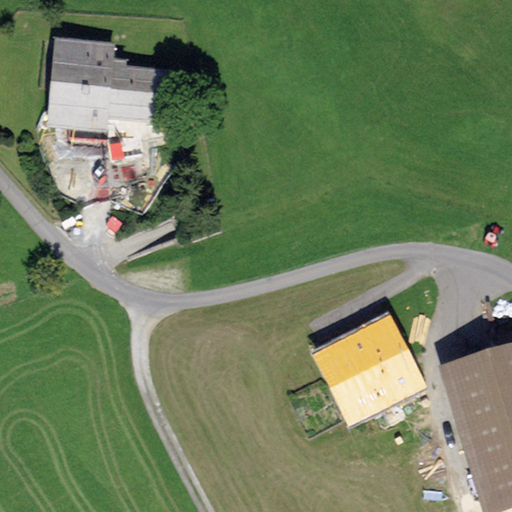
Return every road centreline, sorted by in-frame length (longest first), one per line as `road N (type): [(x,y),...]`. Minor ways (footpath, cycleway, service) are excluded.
road 1 (unclassified): [(511,281),(444,253),(390,254),(206,302),(150,303),(103,282),(61,249),(0,182)]
road 2 (track): [(150,303),(137,350),(145,389),(206,511)]
